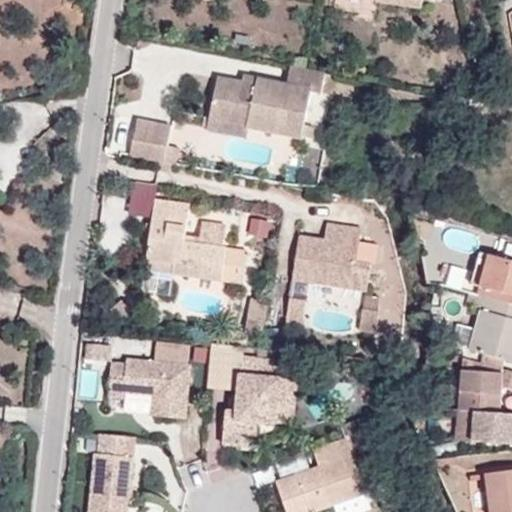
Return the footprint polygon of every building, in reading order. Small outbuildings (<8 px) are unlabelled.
[(325,73),(290,66),(287,85),(257,79),(256,85),(242,82),(218,78),(209,119),(249,127),(302,139),(311,92),(321,94),(325,73)] [(256,85),(257,79),(243,76),(242,82),(256,85)] [(247,138),(249,127),(209,119),(206,130),(247,138)] [(172,126),(138,120),(131,156),(165,161),(172,126)] [(129,214),(153,217),(155,200),(158,185),(134,181),(129,214)] [(153,217),(147,260),(173,263),(172,273),(244,283),(248,251),(224,247),(183,242),(185,235),(189,205),(155,200),(153,217)] [(326,241),(300,237),(294,280),(368,292),(372,265),(356,263),(362,230),(328,224),(326,241)] [(197,237),(185,235),(183,242),(224,247),(226,235),(198,231),(197,237)] [(472,283),(481,286),(489,254),(481,251),(472,283)] [(511,303),(511,259),(489,254),(481,286),(478,294),(511,303)] [(173,263),(147,260),(143,287),(170,291),(172,273),(173,263)] [(511,303),(478,294),(470,292),(466,307),(482,311),(471,351),(511,361),(511,303)] [(263,338),(269,301),(253,298),(247,335),(263,338)] [(305,302),(290,300),(287,324),(302,326),(305,302)] [(112,330),(123,316),(111,306),(100,319),(112,330)] [(260,357),(242,356),(238,411),(226,411),(223,444),(243,445),(244,432),(262,434),(263,424),(294,427),(298,382),(274,379),(275,359),(260,357)] [(126,365),(112,363),(108,397),(124,399),(125,393),(154,397),(152,416),(188,420),(194,367),(127,360),(126,365)] [(463,370),(461,411),(500,413),(502,388),(511,390),(511,371),(503,369),(503,372),(463,370)] [(511,413),(500,413),(461,411),(460,440),(511,443),(511,413)] [(262,434),(244,432),(243,445),(261,447),(262,434)] [(126,441),(101,438),(99,455),(95,455),(89,511),(129,511),(134,458),(125,457),(126,441)] [(320,469),(277,484),(286,511),(316,511),(367,494),(349,440),(314,452),(320,469)] [(491,511),(511,511),(511,470),(486,474),(491,511)]
